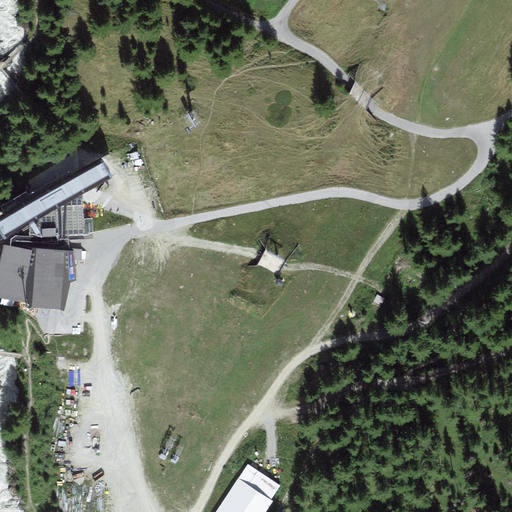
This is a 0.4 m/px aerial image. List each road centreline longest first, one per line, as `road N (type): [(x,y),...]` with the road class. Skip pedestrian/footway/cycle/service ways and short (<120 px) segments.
road 1 (track): [(485,128),(475,171),(446,193),(410,204),(324,194),(112,235),(100,246),(97,280)]
road 2 (track): [(432,317),(353,335),(302,360),(245,421),(194,511)]
road 3 (track): [(293,0),(274,31),(321,59),(380,117),(442,135),(485,128)]
road 4 (track): [(245,421),(511,347)]
road 5 (track): [(97,280),(121,429),(146,511)]
